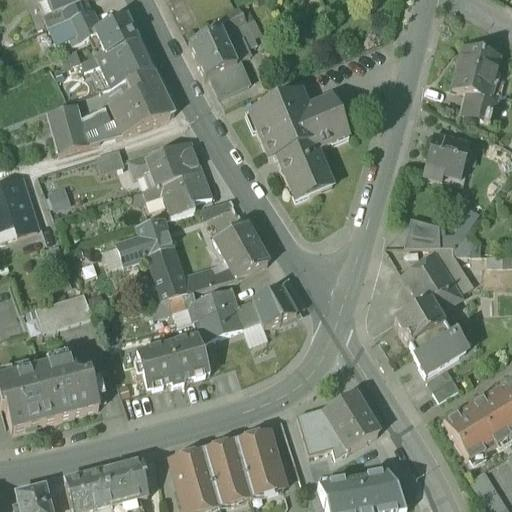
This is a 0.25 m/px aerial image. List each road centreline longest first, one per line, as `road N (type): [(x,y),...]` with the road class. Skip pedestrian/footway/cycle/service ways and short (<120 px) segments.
road 1 (residential): [(139,0),(198,119),(336,333)]
road 2 (tertiary): [(0,472),(59,469),(236,420),(305,385),(336,333)]
road 3 (tertiary): [(430,0),(336,333)]
road 4 (unclassified): [(336,333),(440,511)]
